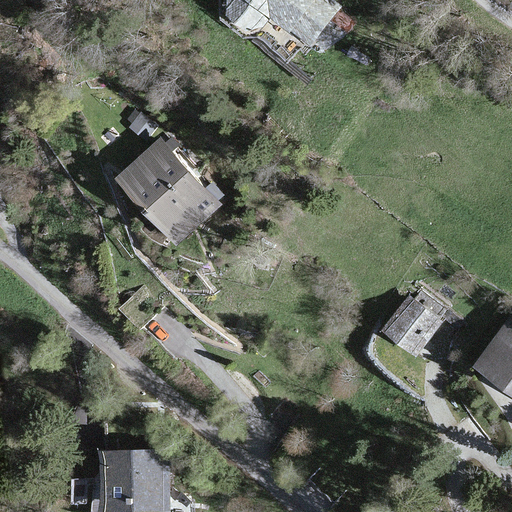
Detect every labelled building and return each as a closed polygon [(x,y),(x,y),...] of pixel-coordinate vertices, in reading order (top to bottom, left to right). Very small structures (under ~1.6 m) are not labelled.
[(230,0),(223,10),(258,38),(274,18),(314,49),(333,26),(347,37),(355,26),(342,15),(345,11),(331,0),(230,0)] [(221,203),(165,141),(126,176),(182,238),(221,203)] [(125,305),(146,326),(167,304),(146,283),(125,305)] [(446,321),(413,297),(387,334),(420,358),(446,321)] [(511,318),(478,367),(511,390),(511,318)] [(314,474),(341,497),(364,470),(337,447),(314,474)] [(171,511),(170,451),(106,452),(107,511),(171,511)]
